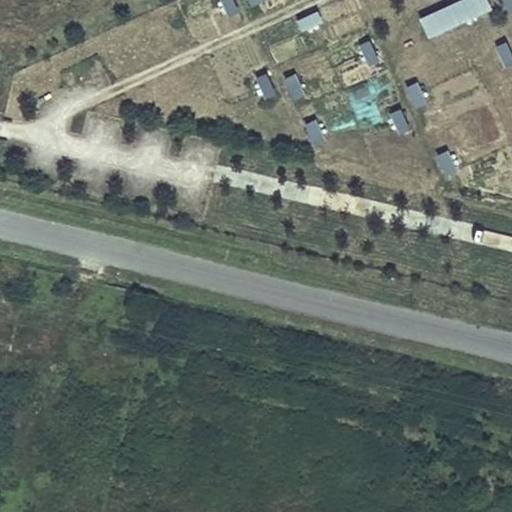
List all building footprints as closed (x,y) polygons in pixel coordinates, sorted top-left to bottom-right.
[(245,11),(239,0),(227,0),(235,16),(245,11)] [(495,0),(466,0),(427,18),(435,37),(499,7),(495,0)] [(325,10),(304,20),(308,30),(329,20),(325,10)] [(386,61),(376,39),(366,44),(376,65),(386,61)] [(511,40),(503,45),(511,64),(511,40)] [(282,94),(272,72),(262,76),(272,98),(282,94)] [(301,73),(292,77),(301,98),(311,94),(301,73)] [(424,81),(414,85),(424,107),(433,103),(424,81)] [(407,108),(397,112),(407,133),(417,129),(407,108)] [(332,140),(322,118),(312,123),(322,144),(332,140)] [(464,171),(454,150),(444,154),(454,175),(464,171)]
